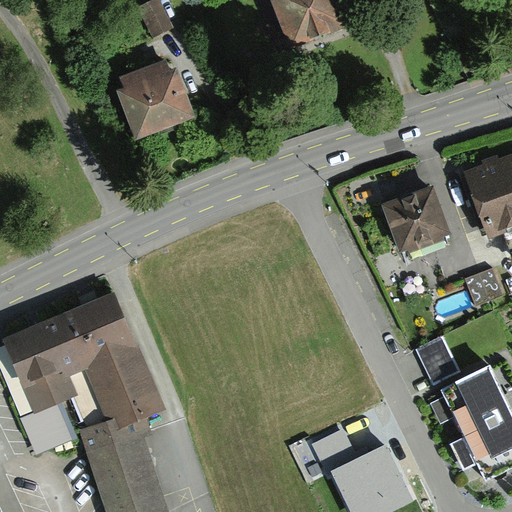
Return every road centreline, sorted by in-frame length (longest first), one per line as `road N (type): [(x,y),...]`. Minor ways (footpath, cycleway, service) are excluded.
road 1 (residential): [(292,171),(454,511)]
road 2 (secondary): [(0,299),(125,237),(292,171)]
road 3 (secondary): [(292,171),(511,95)]
